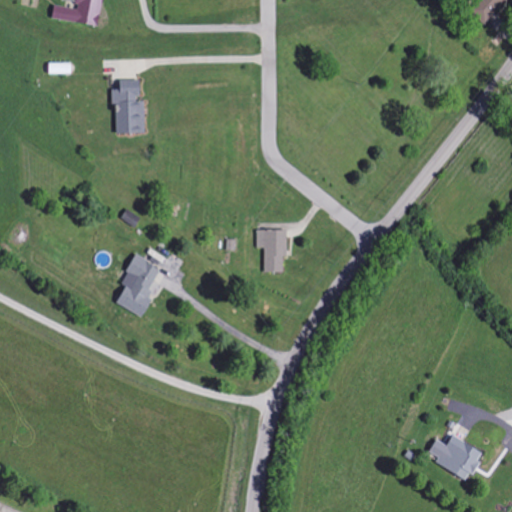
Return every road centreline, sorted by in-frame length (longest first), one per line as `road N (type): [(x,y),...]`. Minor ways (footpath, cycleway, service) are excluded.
road 1 (tertiary): [(253,511),(266,437),(316,320),(511,68)]
road 2 (residential): [(374,243),(270,152),(269,0)]
